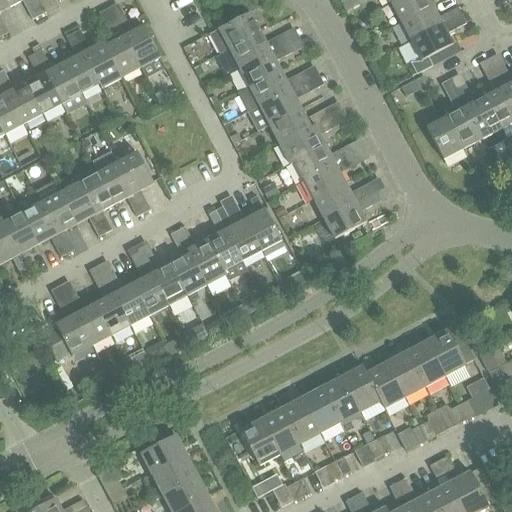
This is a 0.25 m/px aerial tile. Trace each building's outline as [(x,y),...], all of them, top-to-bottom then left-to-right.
[(0,0),(0,14),(10,9),(4,0),(0,0)] [(32,22),(39,18),(31,4),(29,0),(4,0),(10,9),(22,3),(32,22)] [(31,4),(39,18),(46,14),(39,0),(31,4)] [(220,56),(229,52),(260,35),(250,15),(254,13),(257,11),(265,0),(248,0),(248,1),(229,11),(235,23),(210,36),(220,56)] [(401,24),(432,7),(428,0),(399,0),(390,5),(401,24)] [(432,7),(401,24),(411,43),(462,16),(458,9),(439,20),(432,7)] [(465,23),(462,16),(411,43),(416,54),(415,60),(410,63),(417,75),(432,67),(429,59),(453,47),(446,33),(465,23)] [(8,34),(1,20),(0,20),(0,36),(1,38),(8,34)] [(130,28),(127,22),(117,27),(121,33),(130,28)] [(121,33),(117,27),(108,32),(111,38),(121,33)] [(123,39),(140,71),(160,60),(143,28),(133,34),(123,39)] [(80,49),(87,45),(80,32),(73,35),(80,49)] [(72,52),(80,49),(73,35),(65,39),(72,52)] [(265,45),(260,35),(229,52),(239,71),(282,48),(277,39),(265,45)] [(114,44),(105,48),(104,49),(121,80),(140,71),(123,39),(114,44)] [(101,91),(121,80),(104,49),(105,48),(103,44),(90,51),(83,55),(99,86),(98,87),(101,91)] [(239,71),(249,90),(280,74),(275,64),(287,58),(282,48),(239,71)] [(85,105),(80,96),(63,65),(54,70),(51,64),(48,65),(41,52),(34,55),(61,106),(66,115),(85,105)] [(26,85),(42,116),(61,106),(34,55),(28,59),(38,78),(26,85)] [(76,58),(63,65),(80,96),(98,87),(99,86),(83,55),(76,58)] [(6,95),(23,127),(42,116),(26,85),(13,91),(3,72),(0,73),(0,82),(3,89),(6,95)] [(510,79),(507,73),(497,78),(501,84),(510,79)] [(280,74),(249,90),(237,96),(247,115),(259,109),(302,87),(297,77),(285,83),(280,74)] [(501,84),(497,78),(488,83),(491,89),(501,84)] [(511,105),(511,84),(503,89),(511,105)] [(408,86),(401,90),(406,100),(413,96),(408,86)] [(259,109),(269,128),(301,112),(296,102),(307,96),(302,87),(259,109)] [(494,94),(484,100),(501,131),(511,125),(511,105),(503,89),(494,94)] [(482,141),(501,131),(484,100),(475,104),(469,93),(459,98),(482,141)] [(0,98),(0,129),(4,137),(23,127),(6,95),(0,98)] [(456,114),(446,120),(463,151),(482,141),(459,98),(450,103),(456,114)] [(269,128),(279,147),(311,131),(310,130),(314,128),(315,128),(326,123),(321,113),(306,121),(301,112),(269,128)] [(463,151),(446,120),(426,130),(443,162),(463,151)] [(331,132),(326,123),(315,128),(314,128),(310,130),(311,131),(279,147),(289,167),(294,165),(293,164),(325,147),(320,138),(331,132)] [(294,165),(303,183),(347,161),(342,151),(330,157),(325,147),(293,164),(294,165)] [(133,197),(141,193),(153,186),(137,155),(117,165),(133,197)] [(351,170),(347,161),(303,183),(313,202),(345,186),(340,176),(351,170)] [(98,175),(97,175),(114,207),(127,200),(133,197),(117,165),(98,175)] [(102,213),(114,207),(97,175),(79,185),(95,217),(102,213)] [(274,183),(262,189),(268,200),(280,194),(274,183)] [(95,217),(79,185),(59,195),(76,227),(88,220),(95,217)] [(313,202),(323,222),(367,199),(362,189),(350,195),(345,186),(313,202)] [(76,227),(59,195),(40,205),(57,237),(64,233),(76,227)] [(150,211),(143,198),(136,202),(143,215),(150,211)] [(250,202),(254,210),(261,206),(257,198),(250,202)] [(372,208),(367,199),(323,222),(334,241),(366,224),(360,214),(372,208)] [(143,215),(136,202),(129,205),(136,219),(143,215)] [(40,205),(21,215),(38,247),(50,240),(57,237),(40,205)] [(215,213),(242,263),(261,253),(244,221),(232,228),(222,209),(215,213)] [(257,215),(244,221),(261,253),(281,242),(265,211),(264,211),(257,215)] [(216,236),(206,242),(223,273),(224,272),(236,266),(242,263),(215,213),(209,216),(216,230),(213,231),(216,236)] [(26,253),(38,247),(21,215),(3,224),(2,225),(19,257),(26,253)] [(98,221),(105,235),(112,232),(105,218),(98,221)] [(1,220),(0,220),(0,266),(12,260),(21,279),(28,275),(21,262),(19,257),(2,225),(3,224),(1,220)] [(98,221),(91,225),(98,239),(105,235),(98,221)] [(224,272),(223,273),(206,242),(194,248),(184,229),(177,232),(187,251),(186,252),(189,256),(190,256),(206,287),(226,277),(224,272)] [(180,255),(187,251),(177,232),(170,236),(180,255)] [(60,241),(67,255),(73,252),(66,238),(60,241)] [(59,259),(67,255),(60,241),(52,245),(59,259)] [(148,246),(138,251),(145,265),(155,260),(148,246)] [(182,260),(170,266),(187,297),(206,287),(190,256),(189,256),(182,260)] [(21,262),(28,275),(35,271),(28,258),(21,262)] [(168,307),(187,297),(170,266),(161,271),(155,260),(145,265),(168,307)] [(142,281),(133,286),(149,317),(168,307),(145,265),(136,270),(142,281)] [(285,293),(296,288),(290,277),(279,283),(285,293)] [(120,286),(117,280),(107,285),(111,291),(120,286)] [(111,291),(107,285),(98,290),(101,296),(111,291)] [(130,327),(149,317),(133,286),(123,291),(113,296),(130,327)] [(266,305),(259,292),(252,296),(259,309),(266,305)] [(104,301),(94,306),(111,337),(130,327),(113,296),(104,301)] [(82,306),(79,300),(69,305),(72,311),(82,306)] [(71,358),(91,347),(75,316),(72,311),(69,305),(59,310),(65,321),(55,326),(56,328),(41,335),(55,362),(70,355),(71,358)] [(91,347),(111,337),(94,306),(84,311),(75,316),(91,347)] [(224,319),(228,327),(229,328),(239,322),(234,314),(224,319)] [(458,326),(447,332),(428,342),(446,377),(476,361),(458,326)] [(145,351),(150,362),(152,365),(162,360),(168,356),(161,342),(145,351)] [(428,342),(407,353),(426,388),(446,377),(428,342)] [(407,353),(387,363),(406,399),(426,388),(407,353)] [(384,410),(406,399),(387,363),(366,374),(380,403),(384,410)] [(362,367),(342,378),(361,413),(380,403),(366,374),(362,367)] [(506,386),(498,369),(489,373),(498,390),(506,386)] [(340,424),(361,413),(342,378),(322,389),(340,424)] [(322,389),(302,400),(320,435),(340,424),(322,389)] [(320,435),(302,400),(281,410),(300,445),(320,435)] [(468,402),(459,407),(467,421),(475,416),(468,402)] [(458,425),(467,421),(459,407),(451,411),(458,425)] [(281,410),(261,421),(279,456),(300,445),(281,410)] [(259,467),(279,456),(261,421),(240,432),(259,467)] [(427,423),(419,428),(427,442),(435,437),(427,423)] [(418,446),(427,442),(419,428),(411,432),(418,446)] [(140,455),(151,475),(186,457),(175,436),(140,455)] [(383,438),(375,442),(382,456),(391,452),(383,438)] [(374,461),(382,456),(375,442),(367,446),(374,461)] [(197,477),(186,457),(151,475),(162,496),(197,477)] [(343,459),(335,463),(342,477),(351,473),(343,459)] [(438,463),(445,477),(453,472),(446,459),(438,463)] [(334,482),(342,477),(335,463),(326,468),(334,482)] [(437,481),(445,477),(438,463),(429,468),(437,481)] [(482,468),(481,468),(470,474),(470,473),(449,484),(463,511),(481,511),(488,508),(487,507),(499,501),(482,468)] [(170,511),(180,511),(208,498),(197,477),(162,496),(170,511)] [(294,484),(302,498),(310,494),(303,480),(294,484)] [(398,484),(405,498),(413,494),(406,480),(398,484)] [(104,490),(109,498),(122,491),(118,482),(104,490)] [(293,503),(302,498),(294,484),(286,489),(293,503)] [(396,503),(405,498),(398,484),(389,489),(396,503)] [(429,495),(437,511),(463,511),(449,484),(429,495)] [(127,499),(122,491),(109,498),(113,507),(127,499)] [(362,494),(353,498),(360,511),(362,511),(369,508),(362,494)] [(408,505),(411,511),(437,511),(429,495),(408,505)] [(215,511),(208,498),(180,511),(215,511)] [(349,511),(360,511),(353,498),(345,503),(349,511)] [(61,511),(55,500),(32,511),(61,511)] [(68,509),(69,511),(82,511),(87,510),(82,501),(68,509)]
